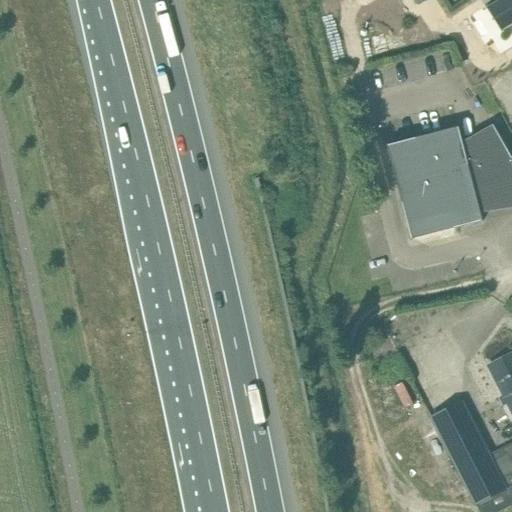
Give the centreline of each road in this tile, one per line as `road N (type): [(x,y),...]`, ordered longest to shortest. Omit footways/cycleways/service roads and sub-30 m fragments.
road 1 (motorway): [(94,0),(214,511)]
road 2 (motorway): [(268,511),(153,0)]
road 3 (unknown): [(511,281),(490,241),(412,255),(399,246),(375,109),(453,82)]
